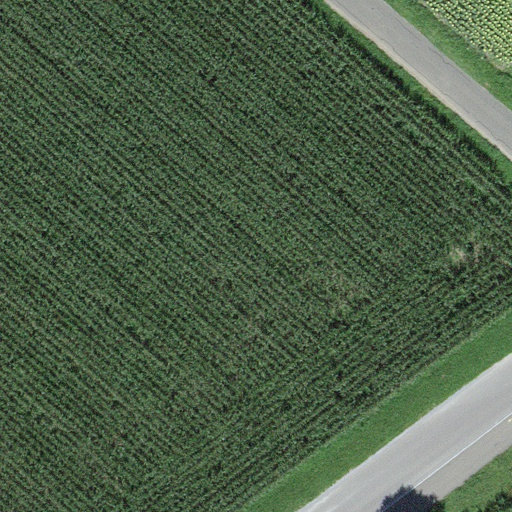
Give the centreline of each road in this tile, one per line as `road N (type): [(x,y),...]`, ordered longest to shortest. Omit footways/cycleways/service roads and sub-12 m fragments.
road 1 (unclassified): [(352,0),(511,139)]
road 2 (tertiary): [(353,511),(511,388)]
